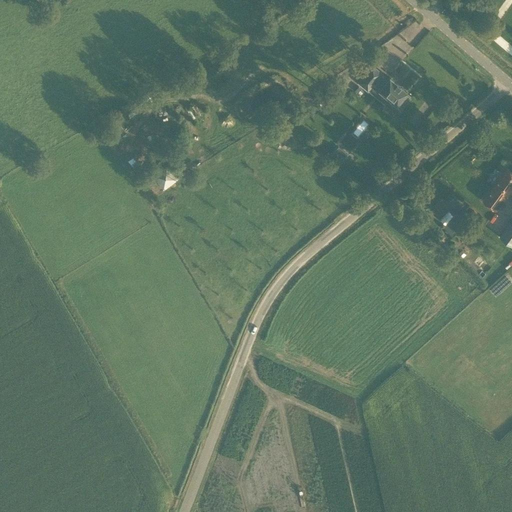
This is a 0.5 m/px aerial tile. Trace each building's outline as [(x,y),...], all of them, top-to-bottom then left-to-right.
[(372,66),(358,83),(367,90),(372,85),(390,99),(383,108),(395,118),(402,109),(401,108),(410,98),(405,94),(407,92),(400,86),(396,82),(396,83),(389,77),(387,80),(380,75),(381,73),(372,66)] [(324,108),(345,94),(339,85),(319,99),(324,108)] [(340,164),(345,157),(335,149),(330,156),(340,164)] [(483,201),(496,211),(511,189),(511,171),(507,168),(501,177),(500,178),(483,201)] [(511,220),(500,237),(511,245),(511,220)]
